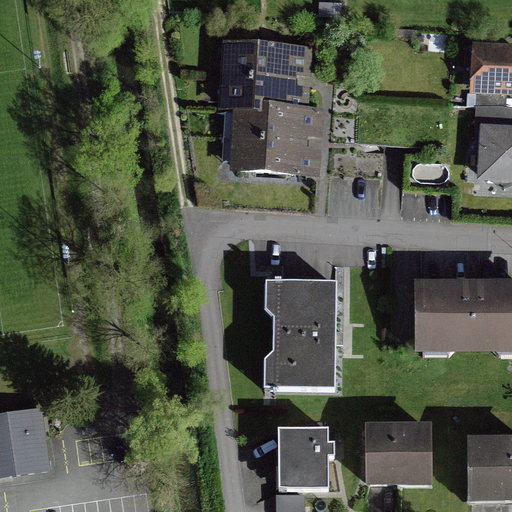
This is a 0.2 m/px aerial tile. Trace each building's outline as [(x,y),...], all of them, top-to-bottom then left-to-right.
[(287,93),(288,88),(288,79),(288,75),(302,76),(302,53),(230,50),(227,110),(240,111),(238,173),(313,176),(314,154),(300,153),(300,149),(301,140),(301,136),(314,136),(315,114),(300,113),(301,93),(287,93)] [(506,94),(511,94),(511,53),(478,51),(475,92),(506,94)] [(480,180),(511,181),(511,135),(483,134),(480,180)] [(335,341),(336,284),(263,283),(262,391),(334,392),(335,341)] [(511,354),(511,290),(473,291),(422,292),(423,355),(511,354)] [(0,477),(45,471),(36,416),(20,419),(20,420),(0,423),(0,477)] [(427,430),(369,431),(369,451),(370,486),(428,485),(427,430)] [(278,494),(329,493),(329,460),(335,460),(335,446),(329,446),(329,431),(278,432),(278,494)] [(511,444),(504,444),(470,445),(471,502),(511,501),(511,444)] [(304,511),(304,496),(276,496),(275,511),(304,511)]
